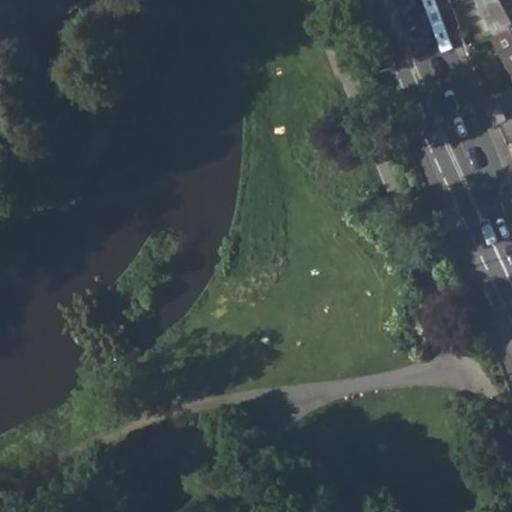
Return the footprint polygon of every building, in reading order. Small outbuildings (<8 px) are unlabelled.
[(60,0),(68,11),(67,11),(68,13),(69,13),(69,12),(88,0),(60,0)] [(511,0),(478,0),(497,34),(511,25),(511,0)] [(16,4),(0,15),(0,61),(37,35),(16,4)] [(511,25),(497,34),(511,60),(511,66),(511,68),(511,69),(511,25)] [(511,86),(488,98),(501,123),(511,117),(511,86)]
